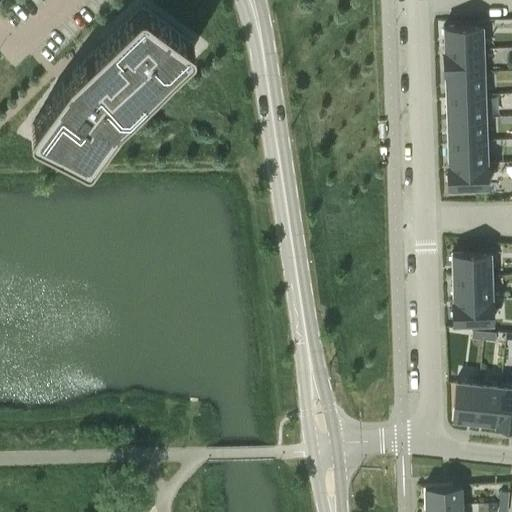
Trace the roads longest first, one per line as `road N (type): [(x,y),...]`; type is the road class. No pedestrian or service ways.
road 1 (tertiary): [(311,378),(259,28)]
road 2 (residential): [(426,445),(426,218)]
road 3 (residential): [(426,218),(417,1)]
